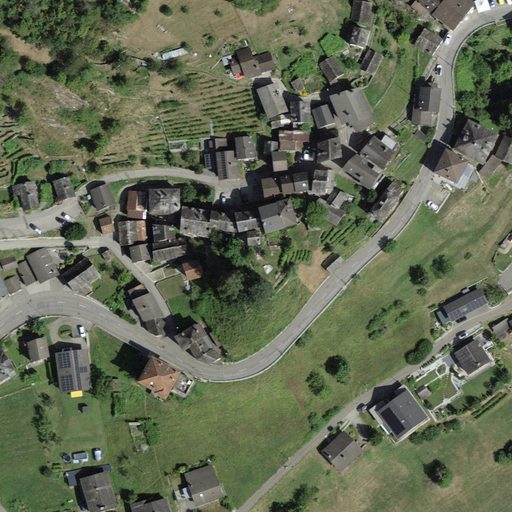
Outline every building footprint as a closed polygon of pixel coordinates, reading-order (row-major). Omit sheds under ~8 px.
[(372,4),(353,0),(350,21),(369,24),(372,4)] [(432,14),(443,0),(419,0),(417,2),(428,11),(432,14)] [(474,4),(469,0),(443,0),(432,14),(431,15),(452,32),(474,4)] [(487,0),(477,0),(474,1),(478,13),(490,9),(487,0)] [(424,17),(428,11),(417,2),(415,1),(411,6),(424,17)] [(370,31),(354,27),(349,44),(366,48),(370,31)] [(443,39),(424,28),(414,45),(431,56),(443,39)] [(275,69),(270,53),(253,58),(250,47),(236,51),(238,57),(228,60),(233,75),(243,72),(245,80),(261,75),(261,74),(275,69)] [(384,58),(369,50),(359,68),(374,76),(384,58)] [(318,65),(329,83),(344,74),(334,56),(318,65)] [(299,78),(290,83),(296,94),(305,88),(299,78)] [(277,83),(256,90),(268,119),(270,118),(276,116),(288,111),(277,83)] [(360,87),(329,96),(342,125),(348,122),(351,126),(352,125),(356,133),(375,123),(371,114),(372,113),(360,87)] [(422,87),(420,87),(419,99),(414,98),(411,125),(430,127),(432,112),(439,112),(441,89),(437,88),(422,87)] [(310,102),(290,102),(290,114),(290,123),(310,123),(310,102)] [(327,104),(312,110),(318,129),(335,123),(327,104)] [(276,116),(270,118),(272,130),(290,125),(290,123),(290,114),(276,116)] [(499,136),(468,120),(453,150),(483,165),(499,136)] [(310,131),(278,130),(278,142),(280,142),(280,150),(285,151),(295,151),(295,148),(309,148),(310,131)] [(428,139),(417,130),(413,135),(424,144),(428,139)] [(381,141),(373,135),(360,153),(382,170),(395,153),(392,151),(397,144),(385,135),(381,141)] [(253,136),(235,138),(237,160),(255,158),(253,136)] [(215,141),(209,142),(210,154),(205,154),(206,169),(217,168),(218,181),(239,179),(237,160),(235,160),(233,137),(215,138),(215,141)] [(340,137),(317,143),(317,164),(342,157),(340,137)] [(511,140),(505,137),(494,156),(502,161),(511,166),(511,164),(511,140)] [(278,142),(265,141),(263,155),(272,156),(271,152),(277,151),(278,142)] [(468,161),(445,149),(433,172),(456,184),(468,161)] [(277,151),(271,152),(272,156),(273,172),(287,170),(285,151),(277,151)] [(369,162),(356,154),(342,168),(361,182),(359,183),(370,189),(380,175),(365,166),(369,162)] [(494,156),(492,155),(479,173),(487,179),(502,161),(494,156)] [(335,171),(314,170),(312,193),(326,194),(327,189),(333,190),(335,171)] [(309,190),(307,172),(293,174),(295,192),(309,190)] [(279,177),(261,180),(263,198),(294,195),(292,175),(279,176),(279,177)] [(69,177),(52,182),(59,202),(76,197),(69,177)] [(34,181),(11,186),(13,196),(20,195),(23,211),(39,208),(34,181)] [(403,191),(392,182),(386,189),(388,190),(369,213),(380,222),(399,200),(396,198),(403,191)] [(108,184),(90,191),(97,211),(115,205),(108,184)] [(180,189),(148,189),(149,214),(180,214),(180,189)] [(348,194),(334,190),(325,202),(319,198),(309,211),(335,227),(345,213),(339,208),(348,194)] [(148,193),(129,191),(126,218),(145,220),(148,193)] [(290,199),(277,203),(284,228),(297,224),(290,199)] [(284,229),(284,228),(277,203),(258,208),(266,234),(284,229)] [(211,211),(182,206),(179,233),(210,238),(211,228),(208,228),(211,211)] [(235,214),(211,211),(208,228),(211,228),(225,232),(238,232),(235,214)] [(256,211),(235,213),(235,214),(238,232),(257,228),(256,211)] [(98,220),(103,235),(115,232),(110,216),(98,220)] [(145,220),(117,223),(119,246),(147,244),(145,220)] [(174,227),(153,224),(154,244),(173,241),(175,240),(175,239),(174,227)] [(246,233),(248,247),(261,246),(259,231),(246,233)] [(175,240),(173,241),(174,259),(188,254),(186,237),(175,239),(175,240)] [(154,263),(174,259),(173,241),(154,244),(152,244),(154,263)] [(149,244),(129,247),(132,263),(152,259),(149,244)] [(40,284),(60,275),(46,247),(26,256),(40,284)] [(109,250),(102,254),(107,262),(114,257),(109,250)] [(321,266),(331,277),(345,264),(335,253),(321,266)] [(14,256),(0,261),(4,273),(17,268),(18,268),(17,265),(14,256)] [(86,257),(61,275),(75,295),(101,277),(86,257)] [(199,259),(183,264),(188,281),(204,276),(199,259)] [(27,287),(37,281),(26,260),(17,265),(18,268),(17,268),(27,287)] [(0,274),(0,296),(9,293),(3,281),(0,274)] [(15,276),(3,281),(9,293),(10,295),(21,290),(15,276)] [(132,300),(148,293),(142,284),(128,290),(132,300)] [(480,288),(443,307),(444,309),(437,313),(443,325),(450,321),(451,322),(488,303),(480,288)] [(132,300),(131,300),(143,322),(145,321),(148,332),(156,336),(167,334),(164,316),(151,292),(148,293),(132,300)] [(511,327),(511,326),(509,322),(507,319),(492,328),(497,336),(511,327)] [(199,323),(187,330),(194,342),(206,336),(199,323)] [(187,330),(174,337),(182,353),(189,349),(190,348),(188,345),(194,342),(187,330)] [(220,358),(206,336),(194,342),(188,345),(190,348),(189,349),(196,360),(208,365),(220,358)] [(45,337),(27,342),(31,363),(50,357),(45,337)] [(477,339),(454,354),(468,375),(490,361),(477,339)] [(2,349),(0,350),(0,382),(9,377),(8,374),(14,370),(2,349)] [(87,349),(55,353),(60,394),(92,390),(87,349)] [(181,372),(151,356),(137,382),(154,392),(153,394),(165,400),(181,372)] [(425,385),(416,391),(422,401),(432,395),(425,385)] [(386,405),(376,412),(384,422),(397,440),(428,418),(407,390),(386,405)] [(376,412),(386,405),(383,401),(369,411),(380,425),(384,422),(376,412)] [(364,452),(344,430),(321,451),(341,473),(364,452)] [(184,475),(196,507),(223,497),(211,465),(184,475)] [(84,468),(66,473),(69,487),(81,484),(80,479),(86,478),(84,468)] [(89,511),(104,511),(118,508),(107,472),(86,478),(80,479),(81,484),(89,511)] [(170,511),(166,495),(130,505),(131,511),(170,511)]
